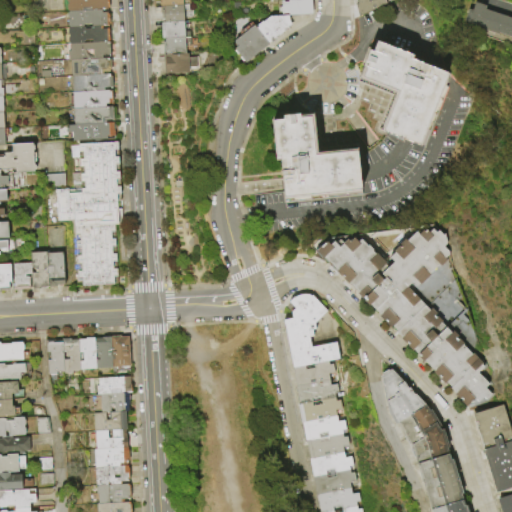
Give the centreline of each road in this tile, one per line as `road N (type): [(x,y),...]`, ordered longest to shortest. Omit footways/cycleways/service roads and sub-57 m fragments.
road 1 (residential): [(230,133),(223,176),(229,236),(268,317),(306,511)]
road 2 (residential): [(484,511),(450,411),(332,288),(297,274),(255,294)]
road 3 (secondary): [(132,0),(149,309)]
road 4 (secondary): [(149,309),(160,511)]
road 5 (residential): [(332,16),(330,28),(249,93),(230,133)]
road 6 (residential): [(149,309),(0,317)]
